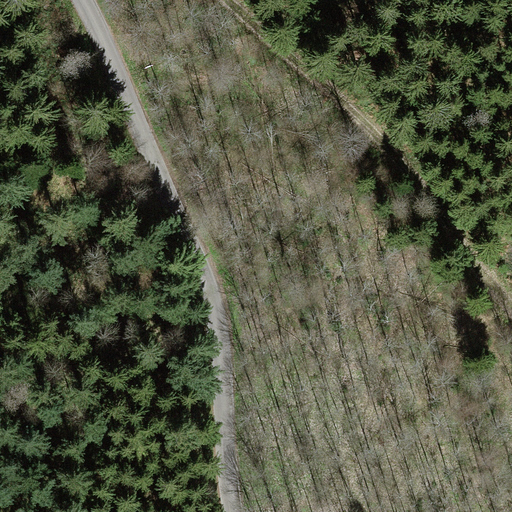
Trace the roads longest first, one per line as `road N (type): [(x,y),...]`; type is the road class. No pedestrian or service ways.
road 1 (unclassified): [(86,0),(206,274),(223,337),(241,511)]
road 2 (track): [(239,0),(323,74),(511,303)]
